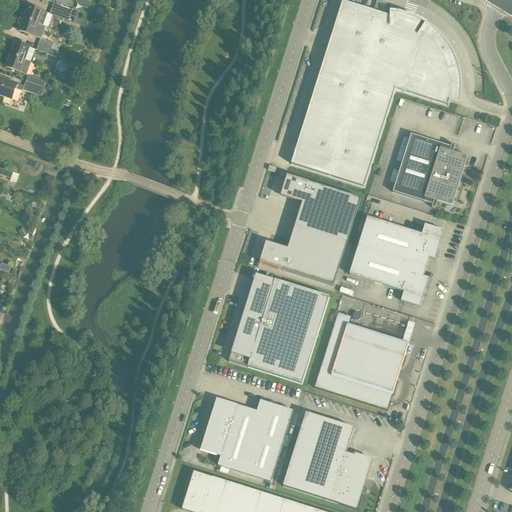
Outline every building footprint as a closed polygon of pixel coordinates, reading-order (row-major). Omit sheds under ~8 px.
[(378,0),(375,8),(384,11),(386,3),(378,0)] [(291,165),(344,181),(364,188),(395,89),(448,106),(449,101),(459,103),(459,99),(460,96),(460,92),(460,89),(460,86),(460,82),(460,79),(460,75),(459,72),(458,68),(457,65),(456,62),(455,59),(454,56),(452,52),(450,49),(449,46),(447,44),(445,41),(442,38),(440,36),(438,33),(435,31),(433,29),(430,27),(427,25),(425,23),(421,21),(417,19),(416,18),(408,16),(400,14),(393,13),(389,12),(389,16),(389,17),(344,2),(342,2),(291,165)] [(54,3),(52,9),(71,16),(73,10),(54,3)] [(28,6),(23,19),(43,26),(48,14),(28,6)] [(71,16),(52,9),(49,14),(68,21),(71,16)] [(43,26),(23,19),(19,31),(34,37),(36,32),(40,34),(43,26)] [(40,39),(38,45),(58,52),(60,47),(40,39)] [(15,43),(10,55),(30,62),(35,50),(15,43)] [(64,54),(58,52),(38,45),(36,51),(56,58),(57,56),(63,58),(64,54)] [(30,62),(10,55),(5,68),(21,73),(27,75),(31,63),(30,62)] [(26,81),(44,88),(46,83),(28,76),(26,81)] [(26,81),(24,87),(0,78),(0,96),(11,101),(16,89),(23,92),(23,91),(41,97),(44,88),(26,81)] [(452,207),(464,166),(467,157),(453,153),(455,146),(452,145),(451,148),(411,135),(392,196),(433,209),(435,209),(437,202),(452,207)] [(19,175),(13,173),(0,168),(0,175),(11,179),(10,181),(16,183),(19,175)] [(260,259),(259,263),(281,270),(333,286),(360,199),(308,183),(286,176),(285,179),(288,180),(282,197),(302,203),(287,249),(268,243),(262,260),(260,259)] [(367,218),(358,246),(426,268),(429,258),(435,260),(444,232),(425,226),(422,235),(367,218)] [(426,268),(358,246),(349,275),(404,292),(401,302),(404,303),(420,308),(429,279),(423,278),(426,268)] [(255,275),(228,362),(302,385),(329,298),(255,275)] [(351,318),(338,313),(314,388),(387,412),(388,409),(392,396),(392,395),(407,345),(408,345),(409,344),(403,342),(402,343),(403,343),(400,354),(345,337),(351,318)] [(217,399),(200,451),(220,457),(217,467),(271,484),(294,412),(260,401),(257,412),(217,399)] [(354,429),(306,414),(283,487),(356,510),(361,494),(372,460),(354,455),(355,456),(354,457),(346,454),(354,429)] [(319,511),(193,472),(182,510),(186,511),(319,511)]
